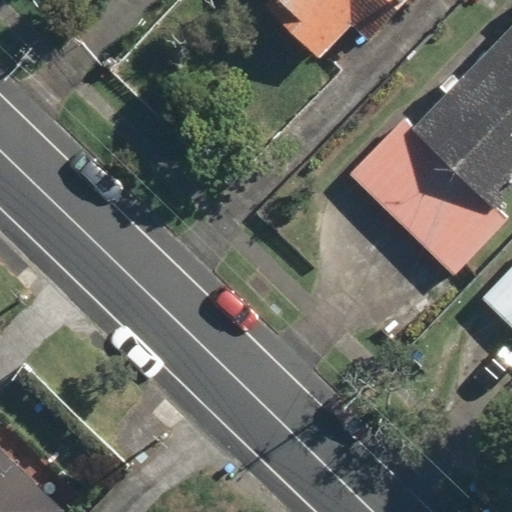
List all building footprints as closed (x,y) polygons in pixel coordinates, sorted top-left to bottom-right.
[(69,0),(80,10),(89,0),(69,0)] [(371,42),(411,0),(260,0),(318,56),(351,22),(371,42)] [(511,26),(405,138),(488,218),(511,193),(511,26)] [(511,262),(475,301),(511,336),(511,262)] [(0,511),(52,511),(0,461),(0,511)]
